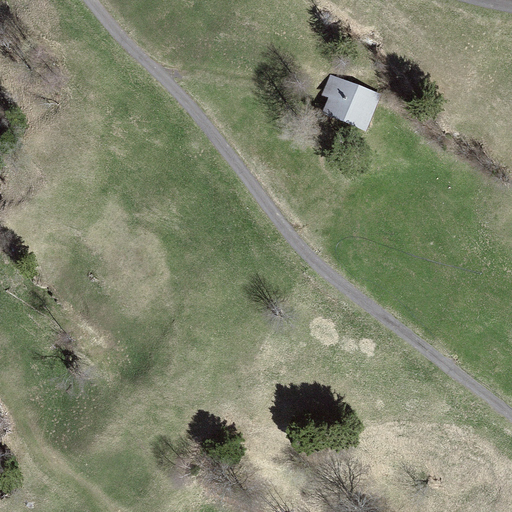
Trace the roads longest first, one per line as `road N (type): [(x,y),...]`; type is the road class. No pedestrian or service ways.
road 1 (track): [(88,0),(320,273),(511,422)]
road 2 (track): [(100,511),(30,442),(0,377)]
